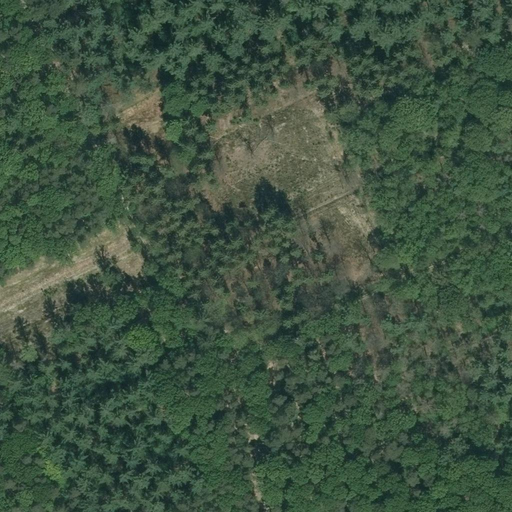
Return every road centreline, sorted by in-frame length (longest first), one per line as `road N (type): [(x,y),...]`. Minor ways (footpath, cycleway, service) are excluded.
road 1 (track): [(16,0),(142,244),(243,354)]
road 2 (track): [(81,124),(295,25),(361,39),(414,30),(477,50)]
road 3 (track): [(406,279),(336,139),(337,119),(511,29)]
road 4 (track): [(0,500),(243,354)]
road 5 (track): [(243,354),(406,279)]
road 6 (track): [(243,354),(263,511)]
